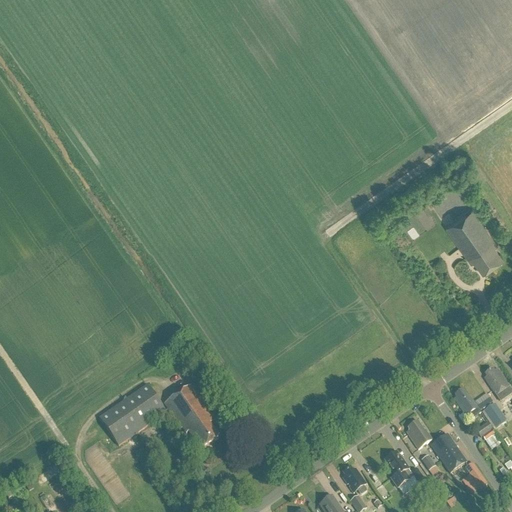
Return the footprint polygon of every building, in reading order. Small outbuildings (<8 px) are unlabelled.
[(410,223),(414,229),(429,219),(420,205),(412,210),(417,218),(410,223)] [(497,246),(472,210),(446,228),(471,264),(474,262),(482,274),(503,260),(494,248),(497,246)] [(487,379),(484,381),(496,398),(509,389),(498,372),(495,374),(493,371),(485,377),(487,379)] [(149,387),(101,420),(120,447),(168,414),(149,387)] [(186,435),(188,434),(196,444),(199,442),(204,450),(220,439),(211,426),(217,422),(192,387),(165,406),(182,430),(183,430),(186,435)] [(469,416),(473,421),(481,415),(470,400),(469,401),(463,392),(455,397),(456,399),(454,401),(466,418),(469,416)] [(489,400),(478,408),(481,413),(492,405),(489,400)] [(494,406),(484,414),(496,431),(506,423),(494,406)] [(406,435),(418,452),(432,443),(425,433),(424,433),(418,424),(408,430),(409,433),(406,435)] [(488,425),(476,433),(481,440),(483,439),(493,432),(488,425)] [(493,432),(483,439),(485,442),(495,436),(493,432)] [(447,437),(431,448),(450,476),(467,465),(447,437)] [(409,472),(396,455),(385,463),(395,478),(391,481),(398,491),(414,480),(419,487),(425,483),(417,471),(411,475),(408,472),(409,472)] [(429,457),(422,462),(434,479),(437,477),(432,471),(436,468),(429,457)] [(502,463),(511,476),(511,463),(508,458),(502,463)] [(465,471),(480,491),(487,486),(473,466),(465,471)] [(353,495),(357,492),(360,496),(362,496),(365,493),(366,492),(363,488),(366,486),(356,471),(353,473),(351,470),(343,475),(345,478),(343,480),(353,495)] [(351,504),(356,511),(364,511),(366,511),(358,498),(351,504)] [(319,508),(322,511),(340,511),(332,499),(319,508)]
